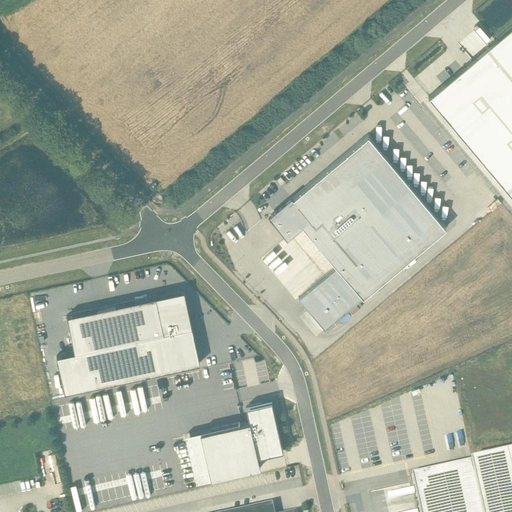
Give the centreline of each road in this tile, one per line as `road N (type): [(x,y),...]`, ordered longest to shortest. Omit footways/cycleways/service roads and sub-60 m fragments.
road 1 (unclassified): [(173,239),(456,0)]
road 2 (unclassified): [(327,511),(289,361),(173,239)]
road 3 (unknown): [(238,183),(257,210),(377,117),(388,119),(454,200)]
road 4 (unclassified): [(173,239),(59,125),(0,47)]
road 5 (unclassified): [(0,277),(173,239)]
